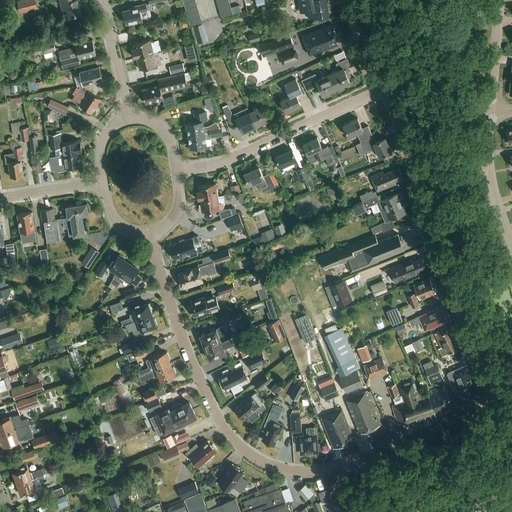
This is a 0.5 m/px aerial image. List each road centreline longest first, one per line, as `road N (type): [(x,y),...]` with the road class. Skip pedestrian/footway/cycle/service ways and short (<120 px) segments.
road 1 (residential): [(424,511),(408,476),(386,457),(284,471),(234,442),(197,377),(148,234)]
road 2 (residential): [(482,379),(424,223),(414,163),(379,88)]
road 3 (residential): [(174,170),(232,160),(379,88)]
road 4 (unclassified): [(511,254),(488,180),(490,109)]
road 5 (residential): [(129,118),(101,0)]
